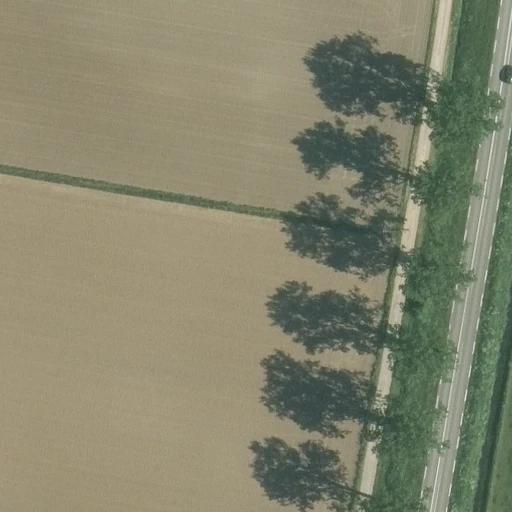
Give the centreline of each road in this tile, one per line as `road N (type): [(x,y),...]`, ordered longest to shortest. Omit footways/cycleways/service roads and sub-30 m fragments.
road 1 (unclassified): [(362,511),(445,0)]
road 2 (primary): [(431,511),(511,13)]
